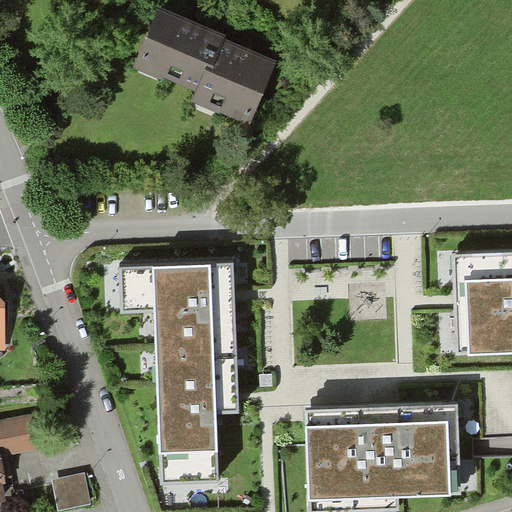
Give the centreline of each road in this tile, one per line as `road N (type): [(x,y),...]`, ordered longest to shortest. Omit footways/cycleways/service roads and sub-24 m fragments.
road 1 (residential): [(37,232),(511,218)]
road 2 (track): [(209,227),(208,203),(399,0)]
road 3 (residential): [(134,511),(37,232)]
